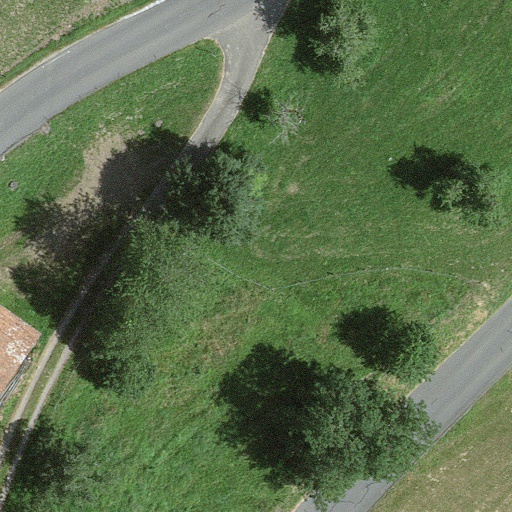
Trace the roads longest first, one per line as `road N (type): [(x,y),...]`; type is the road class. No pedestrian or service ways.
road 1 (track): [(0,484),(73,324),(235,91),(256,0)]
road 2 (unclassified): [(331,511),(511,328)]
road 3 (unclassified): [(213,0),(61,79),(0,122)]
